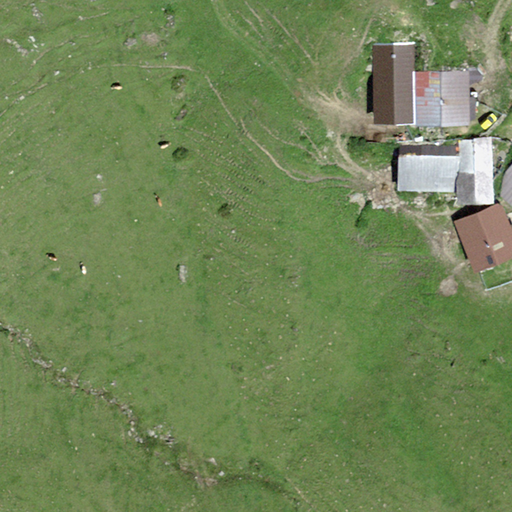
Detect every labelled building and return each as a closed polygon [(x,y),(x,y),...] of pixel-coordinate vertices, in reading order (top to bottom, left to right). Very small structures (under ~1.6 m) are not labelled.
[(381,49),(381,123),(416,123),(416,78),(416,49),(381,49)] [(464,123),(464,78),(416,78),(416,123),(464,123)] [(464,145),(464,160),(460,160),(460,190),(464,190),(464,204),(490,205),(490,145),(464,145)] [(402,160),(402,190),(460,190),(460,160),(402,160)] [(462,227),(479,270),(511,257),(511,253),(496,214),(462,227)]
